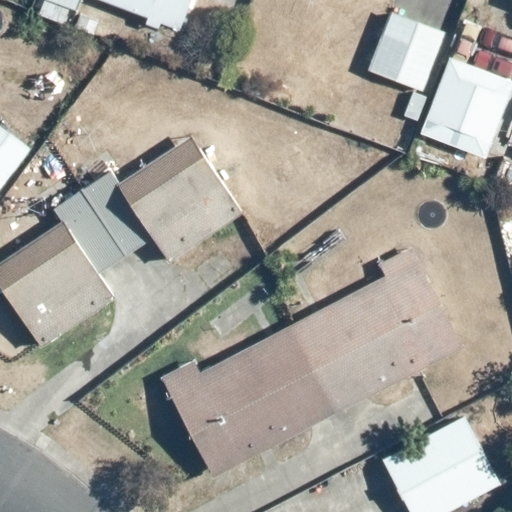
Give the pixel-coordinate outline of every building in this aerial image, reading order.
[(190,0),(41,0),(36,15),(67,27),(77,0),(100,0),(179,30),(190,0)] [(442,30),(389,11),(367,71),(421,90),(442,30)] [(511,83),(449,59),(421,133),(484,157),(511,83)] [(0,187),(28,149),(0,128),(0,187)] [(104,164),(45,199),(58,220),(0,255),(0,289),(36,348),(114,301),(99,276),(154,242),(166,262),(241,216),(190,132),(113,178),(104,164)] [(340,410),(468,343),(417,245),(384,262),(390,274),(295,323),(340,410)] [(218,473),(340,410),(295,323),(203,370),(198,360),(167,376),(218,473)] [(444,511),(511,476),(511,445),(489,401),(382,458),(410,511),(444,511)]
